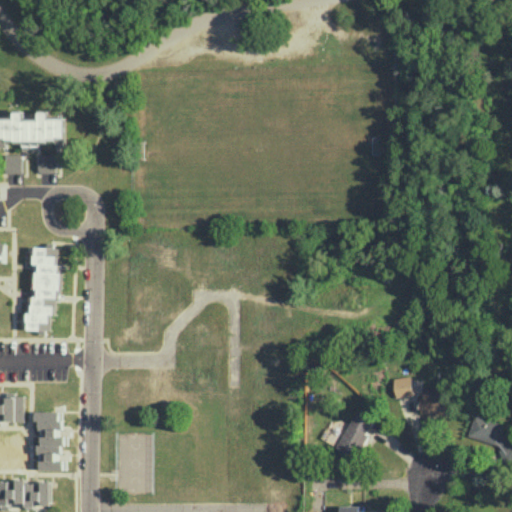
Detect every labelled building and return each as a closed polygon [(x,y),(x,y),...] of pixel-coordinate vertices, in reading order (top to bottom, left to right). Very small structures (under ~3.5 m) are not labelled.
[(67,117),(49,117),(49,110),(41,110),(41,118),(25,118),(25,110),(16,110),(16,116),(0,116),(0,146),(9,146),(9,141),(25,142),(25,150),(41,150),(41,142),(58,142),(58,147),(66,147),(67,117)] [(7,173),(25,172),(24,153),(6,154),(7,173)] [(41,172),(59,172),(58,153),(41,153),(41,172)] [(60,244),(34,245),(35,263),(41,263),(42,270),(35,270),(36,294),(32,294),(32,311),(27,311),(27,331),(53,330),(53,313),(62,313),(60,244)] [(395,377),(397,396),(414,394),(412,375),(395,377)] [(451,413),(451,391),(421,391),(421,413),(451,413)] [(26,393),(9,393),(9,403),(1,403),(1,413),(9,412),(9,421),(26,421),(26,393)] [(62,410),(40,410),(40,432),(41,432),(41,452),(49,452),(49,459),(42,459),(42,469),(66,469),(65,459),(59,459),(59,452),(66,452),(66,435),(63,435),(63,419),(62,419),(62,410)] [(355,459),(376,419),(358,410),(336,449),(355,459)] [(469,435),(503,445),(499,458),(511,461),(511,438),(504,436),(508,424),(475,415),(469,435)] [(2,480),(2,509),(12,509),(12,500),(27,500),(27,508),(39,507),(39,504),(52,504),(52,480),(42,480),(43,490),(37,490),(36,480),(18,480),(18,487),(12,487),(12,480),(2,480)]
